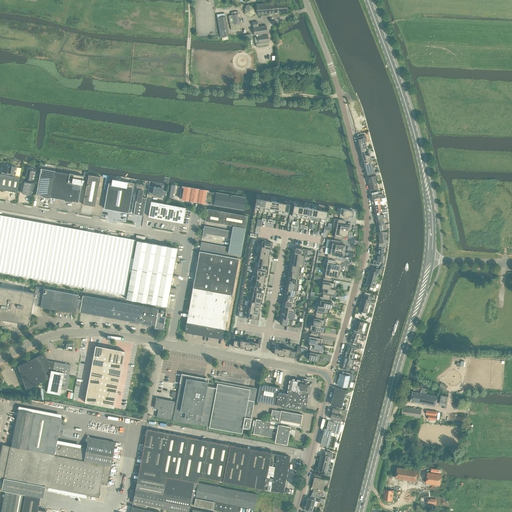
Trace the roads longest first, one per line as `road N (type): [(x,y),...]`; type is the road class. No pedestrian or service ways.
road 1 (primary): [(359,511),(430,243),(429,198),(411,123),(367,0)]
road 2 (tertiary): [(325,374),(367,225),(340,95),(305,0)]
road 3 (track): [(340,95),(191,86),(190,0)]
road 4 (unclassified): [(0,205),(188,241)]
road 5 (tertiary): [(0,359),(62,332),(171,344)]
road 6 (tertiary): [(295,511),(329,385),(325,374)]
road 7 (unknown): [(137,441),(112,505),(48,498)]
road 8 (residential): [(262,361),(285,235)]
